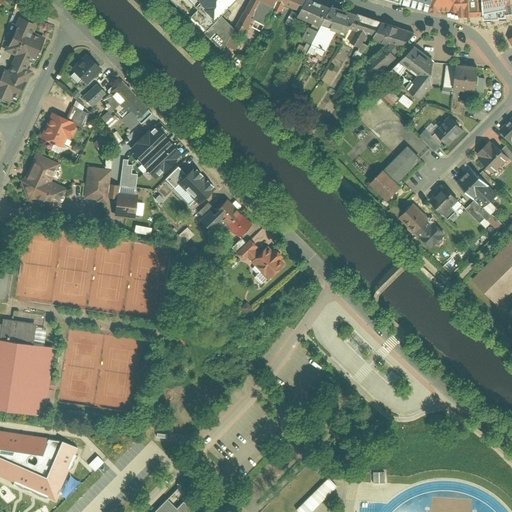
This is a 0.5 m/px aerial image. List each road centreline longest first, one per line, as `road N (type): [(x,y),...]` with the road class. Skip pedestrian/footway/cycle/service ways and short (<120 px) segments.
road 1 (residential): [(75,12),(334,284)]
road 2 (residential): [(137,511),(249,396),(334,284)]
road 3 (residential): [(334,284),(511,438)]
road 4 (residential): [(75,12),(15,136)]
road 5 (residential): [(354,0),(479,42)]
